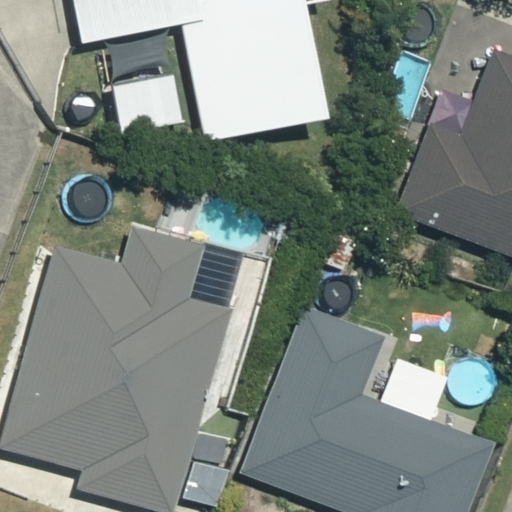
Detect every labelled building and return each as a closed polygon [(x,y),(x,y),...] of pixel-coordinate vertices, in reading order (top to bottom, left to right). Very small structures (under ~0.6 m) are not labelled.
[(304,0),(72,0),(81,40),(181,21),(203,138),(327,113),(304,0)] [(401,211),(511,253),(511,52),(495,46),(463,133),(435,122),(401,211)] [(332,229),(320,260),(345,269),(357,237),(332,229)] [(116,273),(45,250),(0,391),(0,451),(72,474),(66,495),(119,511),(164,511),(226,318),(184,304),(198,260),(127,238),(116,273)] [(241,469),(354,511),(463,511),(490,440),(362,392),(384,334),(303,304),(241,469)]
